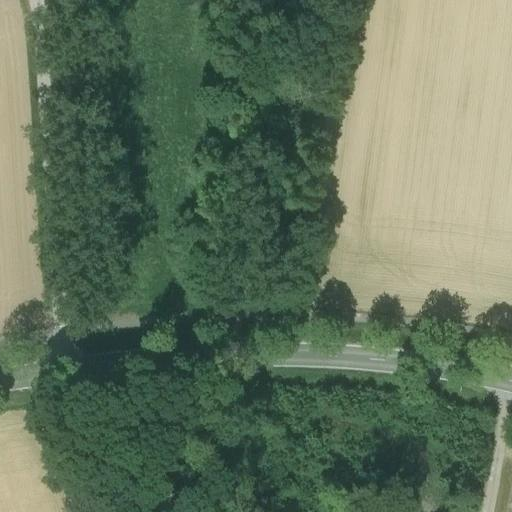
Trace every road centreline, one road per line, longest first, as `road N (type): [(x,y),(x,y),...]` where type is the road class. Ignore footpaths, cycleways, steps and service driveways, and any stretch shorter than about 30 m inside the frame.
road 1 (tertiary): [(63,372),(296,356),(409,364),(511,383)]
road 2 (unclassified): [(40,0),(63,372)]
